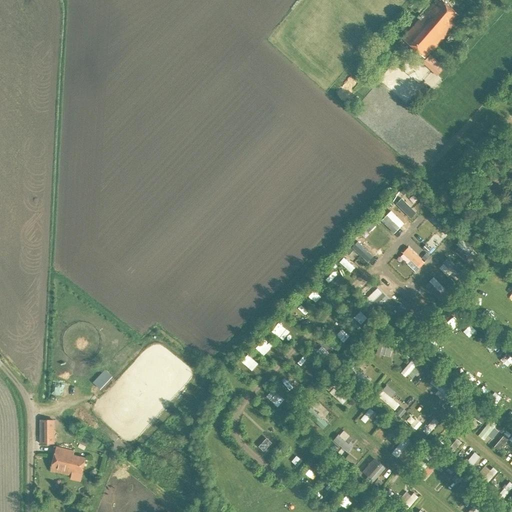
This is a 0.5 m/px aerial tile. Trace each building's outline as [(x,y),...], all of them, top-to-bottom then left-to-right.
[(456,18),(459,15),(441,0),(441,1),(439,0),(435,0),(402,39),(425,59),(459,20),(456,18)] [(431,55),(423,63),(437,77),(445,68),(431,55)] [(345,258),(340,262),(351,272),(356,267),(345,258)] [(318,289),(310,296),(317,303),(324,295),(318,289)] [(385,294),(370,306),(374,311),(389,299),(385,294)] [(378,354),(391,357),(394,342),(381,339),(378,354)] [(249,355),(242,362),(253,371),(259,363),(249,355)] [(407,378),(409,375),(413,379),(423,367),(413,359),(401,373),(407,378)] [(93,383),(101,390),(113,376),(105,369),(93,383)] [(431,383),(440,390),(436,394),(445,401),(453,391),(435,377),(431,383)] [(378,396),(395,410),(400,405),(392,398),(396,393),(387,385),(378,396)] [(361,419),(366,423),(375,412),(371,408),(361,419)] [(306,415),(326,427),(329,421),(310,410),(306,415)] [(430,435),(439,421),(434,417),(424,431),(430,435)] [(418,429),(422,422),(415,419),(412,426),(418,429)] [(491,419),(479,436),(485,440),(498,424),(491,419)] [(40,420),(40,444),(54,444),(55,420),(40,420)] [(374,435),(383,442),(393,429),(385,422),(374,435)] [(344,430),(334,440),(348,453),(354,446),(347,440),(351,436),(344,430)] [(392,453),(398,458),(413,441),(406,436),(392,453)] [(272,443),(266,438),(258,446),(263,452),(272,443)] [(56,447),(51,471),(69,475),(69,474),(72,475),(72,472),(82,474),(86,458),(73,455),(74,451),(56,447)] [(471,470),(481,456),(475,452),(465,466),(471,470)] [(427,478),(436,469),(431,463),(434,460),(429,454),(416,467),(427,478)] [(373,484),(386,468),(380,463),(366,479),(373,484)] [(314,464),(309,471),(316,476),(321,469),(314,464)] [(486,487),(498,471),(493,467),(491,470),(485,465),(475,479),(486,487)] [(406,511),(418,498),(408,490),(399,501),(404,505),(402,508),(406,511)] [(487,511),(491,507),(480,498),(468,511),(487,511)]
